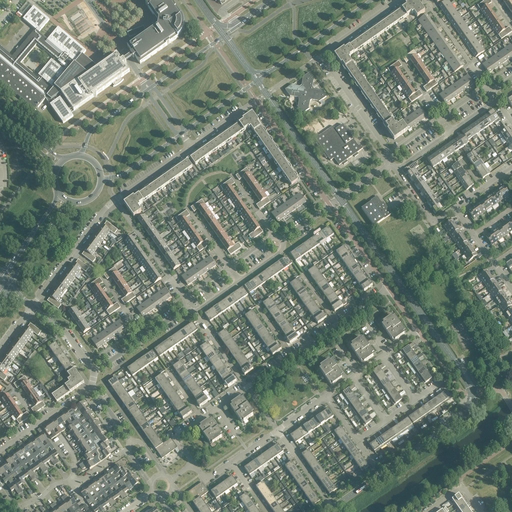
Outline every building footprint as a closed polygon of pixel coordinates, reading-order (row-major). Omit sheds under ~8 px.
[(135,35),(136,40),(127,46),(132,53),(131,54),(133,58),(135,57),(140,64),(178,37),(178,36),(179,36),(180,35),(181,34),(181,33),(182,32),(183,30),(183,29),(183,28),(183,26),(184,25),(183,23),(183,22),(183,21),(182,20),(182,18),(181,17),(182,17),(170,0),(147,0),(148,1),(149,0),(151,1),(146,5),(154,16),(152,28),(146,33),(144,29),(143,30),(142,28),(128,33),(129,37),(135,35)] [(416,0),(412,0),(334,55),(394,140),(408,130),(402,122),(401,122),(402,123),(398,125),(397,124),(395,124),(349,59),(351,58),(350,56),(398,22),(400,25),(404,22),(402,19),(411,13),(412,14),(414,13),(417,17),(425,12),(416,0)] [(451,4),(450,3),(448,0),(446,0),(439,6),(442,11),(451,4)] [(492,2),(489,0),(485,0),(477,6),(480,10),(487,5),(492,2)] [(454,4),(452,2),(450,3),(451,4),(442,11),(446,15),(454,9),(452,5),(454,4)] [(487,5),(480,10),(483,14),(490,9),(487,5)] [(0,80),(35,111),(46,99),(51,106),(63,123),(73,116),(69,110),(72,108),(74,111),(78,108),(94,97),(96,98),(97,97),(97,95),(98,94),(104,90),(113,84),(115,86),(114,87),(113,87),(114,87),(115,86),(117,85),(118,85),(120,83),(122,82),(123,80),(124,79),(123,81),(121,78),(122,77),(129,72),(130,71),(125,64),(126,63),(124,59),(122,60),(117,53),(97,67),(83,55),(86,51),(58,27),(48,40),(39,32),(49,20),(34,7),(23,19),(35,30),(12,57),(0,46),(0,80)] [(457,13),(454,9),(446,15),(449,20),(458,14),(457,13)] [(493,13),(490,9),(483,14),(486,18),(493,13)] [(460,13),(459,12),(457,13),(458,14),(449,20),(452,25),(461,18),(458,15),(460,13)] [(496,18),(493,13),(486,18),(489,22),(496,18)] [(430,19),(427,14),(418,20),(421,24),(421,25),(430,19)] [(464,23),(464,22),(461,18),(452,25),(456,29),(464,23)] [(499,22),(496,18),(489,22),(492,27),(499,22)] [(433,24),(430,19),(421,25),(421,24),(419,26),(420,28),(422,26),(425,30),(433,24)] [(467,23),(465,21),(464,22),(464,23),(456,29),(459,34),(468,28),(465,24),(467,23)] [(502,26),(499,22),(492,27),(495,31),(502,26)] [(437,29),(433,24),(425,30),(427,34),(428,35),(437,29)] [(505,30),(502,26),(495,31),(498,35),(505,30)] [(511,31),(509,27),(505,30),(498,35),(501,39),(511,31)] [(471,32),(470,32),(468,28),(459,34),(462,39),(471,32)] [(440,33),(437,29),(428,35),(427,34),(426,35),(427,37),(429,36),(431,39),(440,33)] [(473,32),(472,30),(470,32),(471,32),(462,39),(465,43),(474,37),(472,33),(473,32)] [(443,38),(440,33),(431,39),(434,43),(435,44),(443,38)] [(477,42),(477,41),(474,37),(465,43),(469,48),(477,42)] [(447,43),(443,38),(435,44),(434,43),(432,44),(433,46),(435,45),(438,49),(447,43)] [(480,41),(478,39),(477,41),(477,42),(469,48),(472,53),(481,46),(478,43),(480,41)] [(450,47),(447,43),(438,49),(441,53),(450,47)] [(484,51),(481,46),(472,53),(475,58),(484,51)] [(507,47),(506,46),(504,47),(505,49),(501,51),(507,60),(511,56),(506,48),(507,47)] [(453,52),(450,47),(441,53),(439,54),(440,56),(442,54),(444,58),(453,52)] [(414,50),(403,58),(406,63),(410,60),(417,55),(414,50)] [(507,60),(501,51),(498,54),(497,55),(503,63),(507,60)] [(456,57),(453,52),(444,58),(447,62),(448,63),(456,57)] [(498,54),(496,52),(495,54),(496,55),(492,58),(498,67),(503,63),(497,55),(498,54)] [(420,59),(417,55),(410,60),(413,64),(420,59)] [(460,61),(456,57),(448,63),(447,62),(445,63),(447,65),(448,64),(451,67),(460,61)] [(498,67),(492,58),(488,61),(487,61),(493,70),(498,67)] [(423,63),(420,59),(413,64),(416,68),(423,63)] [(488,61),(487,59),(485,60),(486,62),(482,65),(489,73),(493,70),(487,61),(488,61)] [(387,69),(391,73),(397,69),(402,66),(398,61),(387,69)] [(463,66),(460,61),(451,67),(454,72),(463,66)] [(426,67),(423,63),(416,68),(419,72),(426,67)] [(428,72),(426,67),(419,72),(422,76),(428,72)] [(397,69),(391,73),(393,77),(400,73),(397,69)] [(431,76),(428,72),(422,76),(425,81),(431,76)] [(309,73),(302,78),(303,78),(301,86),(300,87),(292,86),(292,85),(293,85),(292,85),(285,90),(290,97),(291,96),(298,98),(299,99),(298,107),(297,107),(297,106),(297,107),(302,114),(309,109),(309,108),(310,101),(312,100),(319,101),(319,102),(326,97),(321,90),(313,89),(313,88),(312,87),(313,80),(314,80),(314,81),(314,80),(309,73)] [(403,77),(400,73),(393,77),(396,82),(403,77)] [(468,75),(464,78),(463,79),(469,87),(474,84),(468,75)] [(434,80),(431,76),(425,81),(427,84),(427,85),(434,80)] [(464,78),(462,76),(461,77),(462,79),(458,82),(464,91),(469,87),(463,79),(464,78)] [(406,81),(403,77),(396,82),(399,86),(406,81)] [(437,84),(434,80),(427,85),(427,84),(423,87),(426,92),(437,84)] [(409,85),(406,81),(399,86),(402,90),(409,85)] [(464,91),(458,82),(454,85),(453,85),(460,94),(464,91)] [(454,85),(453,83),(451,84),(452,86),(449,88),(455,97),(460,94),(453,85),(454,85)] [(412,89),(409,85),(402,90),(405,94),(412,89)] [(455,97),(449,88),(445,91),(444,92),(450,100),(455,97)] [(415,93),(412,89),(405,94),(408,98),(415,94),(415,93)] [(445,91),(444,89),(442,91),(443,92),(439,95),(445,104),(450,100),(444,92),(445,91)] [(419,90),(415,93),(415,94),(408,98),(411,103),(422,95),(419,90)] [(416,111),(416,112),(422,121),(427,117),(420,108),(416,111)] [(415,112),(411,115),(417,124),(422,121),(416,112),(416,111),(415,109),(413,111),(415,112)] [(499,119),(493,111),(488,114),(494,122),(499,119)] [(251,115),(250,114),(243,120),(190,157),(195,165),(227,143),(248,128),(249,129),(251,128),(291,185),(299,180),(259,122),(253,114),(253,115),(252,116),(252,117),(251,117),(251,116),(251,115)] [(494,122),(488,114),(484,117),(490,125),(494,122)] [(407,118),(406,118),(412,127),(417,124),(411,115),(407,118)] [(405,119),(402,122),(408,130),(412,127),(406,118),(407,118),(406,116),(404,117),(405,119)] [(490,125),(484,117),(479,120),(485,128),(490,125)] [(485,128),(479,120),(475,124),(481,132),(485,128)] [(481,132),(475,124),(471,127),(476,135),(481,132)] [(333,126),(326,131),(327,133),(324,136),(322,134),(319,136),(318,134),(314,137),(317,143),(316,144),(318,148),(320,146),(321,148),(325,153),(323,155),(326,158),(328,157),(329,159),(330,161),(334,158),(339,165),(343,163),(344,165),(348,162),(346,160),(353,155),(355,157),(358,154),(357,153),(363,149),(360,145),(358,146),(356,143),(354,144),(351,141),(353,139),(343,125),(336,130),(333,126)] [(476,135),(471,127),(466,130),(472,138),(476,135)] [(510,133),(507,128),(500,133),(503,138),(510,133)] [(472,138),(466,130),(462,133),(463,135),(467,141),(468,141),(472,138)] [(511,138),(511,135),(510,133),(503,138),(501,139),(504,144),(506,142),(511,138)] [(463,135),(458,138),(464,146),(469,142),(468,141),(467,141),(463,135)] [(464,146),(458,138),(454,141),(460,149),(464,146)] [(460,149),(454,141),(450,144),(455,152),(460,149)] [(455,152),(450,144),(445,147),(451,155),(455,152)] [(453,158),(451,155),(445,147),(441,150),(446,158),(448,161),(453,158)] [(446,158),(441,150),(436,153),(442,161),(446,158)] [(477,156),(474,151),(467,156),(470,161),(477,156)] [(442,161),(436,153),(432,156),(438,164),(442,161)] [(438,164),(432,156),(427,160),(433,168),(438,164)] [(481,160),(477,156),(470,161),(473,165),(481,160)] [(192,167),(187,159),(126,202),(127,202),(127,203),(128,203),(128,204),(127,204),(126,204),(125,205),(134,217),(141,211),(138,207),(140,206),(139,205),(192,167)] [(484,165),(481,160),(473,165),(476,170),(484,165)] [(418,166),(415,162),(407,168),(403,172),(405,175),(408,174),(415,169),(418,166)] [(461,167),(458,163),(450,168),(454,173),(461,167)] [(487,169),(484,165),(476,170),(479,174),(487,169)] [(464,172),(461,167),(454,173),(457,177),(464,172)] [(239,180),(243,177),(250,172),(247,168),(235,176),(239,180)] [(418,173),(415,169),(408,174),(409,175),(408,176),(410,179),(418,173)] [(490,174),(487,169),(479,174),(483,179),(490,174)] [(253,177),(250,172),(243,177),(246,181),(253,177)] [(467,176),(464,172),(457,177),(460,181),(467,176)] [(421,177),(418,173),(410,179),(412,182),(413,181),(414,183),(421,177)] [(470,181),(467,176),(460,181),(463,186),(470,181)] [(256,181),(253,177),(246,181),(249,185),(256,181)] [(424,182),(421,177),(414,183),(415,184),(414,185),(416,187),(424,182)] [(220,186),(223,191),(230,186),(231,186),(235,183),(231,179),(220,186)] [(258,185),(256,181),(249,185),(252,190),(258,185)] [(474,185),(470,181),(463,186),(466,190),(474,185)] [(428,186),(424,182),(416,187),(418,190),(419,190),(420,191),(428,186)] [(261,189),(258,185),(252,190),(255,194),(261,189)] [(230,186),(223,191),(226,195),(233,190),(231,186),(230,186)] [(431,191),(428,186),(420,191),(421,193),(420,193),(422,196),(431,191)] [(501,189),(498,191),(504,199),(510,195),(503,186),(501,188),(501,189)] [(264,193),(261,189),(255,194),(257,198),(264,193)] [(236,194),(233,190),(226,195),(229,199),(236,194)] [(434,195),(431,191),(422,196),(425,199),(426,200),(434,195)] [(504,199),(498,191),(495,193),(494,192),(491,194),(498,203),(504,199)] [(267,197),(264,193),(257,198),(260,202),(267,197)] [(300,193),(296,196),(295,197),(301,205),(306,202),(300,193)] [(239,198),(236,194),(229,199),(232,203),(239,198)] [(296,196),(294,194),(293,196),(294,197),(290,200),(296,209),(301,205),(295,197),(296,196)] [(498,203),(491,194),(489,196),(489,197),(486,199),(492,207),(498,203)] [(437,199),(434,195),(426,200),(427,202),(429,205),(437,199)] [(270,202),(267,197),(260,202),(256,205),(259,210),(265,206),(270,202)] [(242,203),(239,198),(232,203),(235,207),(242,203)] [(377,203),(374,198),(371,200),(371,202),(361,209),(374,226),(391,214),(383,202),(381,203),(380,201),(377,203)] [(440,204),(437,199),(429,205),(431,208),(432,207),(433,209),(440,204)] [(492,207),(486,199),(483,202),(482,201),(480,202),(486,211),(492,207)] [(194,212),(198,209),(205,204),(202,200),(191,207),(194,212)] [(296,209),(290,200),(286,203),(285,203),(292,212),(296,209)] [(286,203),(285,201),(283,202),(285,204),(281,206),(287,215),(292,212),(285,203),(286,203)] [(442,202),(440,204),(433,209),(434,210),(433,211),(435,214),(445,207),(442,202)] [(486,211),(480,202),(477,204),(478,205),(474,208),(480,215),(486,211)] [(245,207),(242,203),(235,207),(238,212),(245,207)] [(208,208),(205,204),(198,209),(201,213),(208,208)] [(287,215),(281,206),(277,209),(276,210),(282,219),(287,215)] [(248,211),(245,207),(238,212),(241,216),(248,211)] [(277,209),(276,207),(274,209),(275,210),(271,213),(277,222),(282,219),(276,210),(277,209)] [(211,212),(208,208),(201,213),(204,217),(211,212)] [(480,215),(474,208),(471,210),(471,209),(468,211),(474,220),(480,215)] [(175,218),(179,222),(185,218),(186,218),(190,215),(186,210),(175,218)] [(251,215),(248,211),(241,216),(244,220),(251,215)] [(213,217),(211,212),(204,217),(207,221),(213,217)] [(138,219),(141,224),(148,219),(145,215),(138,219)] [(254,219),(251,215),(244,220),(247,224),(254,219)] [(216,221),(213,217),(207,221),(210,226),(216,221)] [(185,218),(179,222),(181,227),(188,222),(186,218),(185,218)] [(151,223),(148,219),(141,224),(144,228),(151,223)] [(257,224),(254,219),(247,224),(250,228),(257,224)] [(454,222),(452,220),(443,226),(448,232),(456,226),(453,223),(454,222)] [(219,225),(216,221),(210,226),(213,230),(219,225)] [(107,222),(103,226),(110,231),(114,234),(117,230),(107,222)] [(191,226),(188,222),(181,227),(184,231),(191,226)] [(154,227),(151,223),(144,228),(147,232),(154,227)] [(260,228),(257,224),(250,228),(253,232),(253,233),(260,228)] [(222,229),(219,225),(213,230),(216,234),(222,229)] [(510,232),(504,225),(501,227),(500,226),(498,228),(504,237),(510,232)] [(110,231),(103,226),(100,230),(107,235),(110,231)] [(194,230),(191,226),(184,231),(187,235),(194,230)] [(458,229),(456,226),(448,232),(452,238),(461,231),(459,229),(458,229)] [(157,231),(154,227),(147,232),(150,236),(157,231)] [(328,227),(326,229),(324,230),(329,238),(334,235),(328,227)] [(263,232),(260,228),(253,233),(253,232),(249,235),(252,240),(263,232)] [(504,237),(498,228),(495,230),(496,231),(492,233),(498,241),(504,237)] [(225,233),(222,229),(216,234),(218,238),(225,233)] [(107,235),(100,230),(97,234),(104,239),(107,235)] [(197,234),(194,230),(187,235),(190,239),(197,234)] [(329,238),(324,230),(320,233),(325,241),(329,238)] [(160,236),(157,231),(150,236),(153,240),(160,236)] [(463,234),(461,231),(452,238),(456,244),(464,238),(462,235),(463,234)] [(228,238),(225,233),(218,238),(221,242),(228,238)] [(325,241),(320,233),(316,236),(321,243),(325,241)] [(498,241),(492,233),(489,235),(488,234),(486,236),(492,245),(498,241)] [(104,239),(97,234),(94,238),(101,243),(104,239)] [(200,238),(197,234),(190,239),(193,243),(200,238)] [(125,241),(128,246),(135,241),(131,236),(125,241)] [(163,240),(160,236),(153,240),(156,245),(163,240)] [(321,243),(316,236),(312,239),(317,246),(321,243)] [(101,243),(94,238),(91,242),(98,247),(101,243)] [(203,242),(200,238),(193,243),(196,247),(203,243),(203,242)] [(231,242),(228,238),(221,242),(224,247),(231,242)] [(466,241),(464,238),(456,244),(460,249),(469,243),(467,241),(466,241)] [(207,239),(203,242),(203,243),(196,247),(199,252),(210,244),(207,239)] [(317,246),(312,239),(307,242),(313,249),(317,246)] [(166,244),(163,240),(156,245),(159,249),(166,244)] [(137,245),(135,241),(128,246),(131,250),(137,245)] [(98,247),(91,242),(88,246),(95,251),(98,247)] [(234,246),(231,242),(224,247),(227,251),(234,246)] [(313,249),(307,242),(303,245),(308,252),(313,249)] [(238,243),(234,246),(227,251),(230,255),(241,247),(238,243)] [(471,246),(469,243),(460,249),(464,255),(472,250),(470,247),(471,246)] [(168,248),(166,244),(159,249),(162,253),(168,248)] [(140,249),(137,245),(131,250),(134,254),(140,249)] [(308,252),(303,245),(299,248),(304,255),(308,252)] [(95,251),(88,246),(85,250),(92,255),(95,251)] [(336,252),(339,256),(347,251),(344,246),(336,252)] [(171,252),(168,248),(162,253),(165,257),(171,252)] [(304,255),(299,248),(295,251),(300,258),(304,255)] [(143,253),(140,249),(134,254),(136,258),(143,253)] [(92,255),(85,250),(82,255),(93,263),(96,258),(92,255)] [(474,253),(472,250),(464,255),(469,261),(477,255),(475,252),(474,253)] [(300,258),(295,251),(290,254),(296,261),(300,258)] [(350,255),(347,251),(339,256),(342,261),(350,255)] [(174,257),(171,252),(165,257),(167,261),(174,257)] [(146,257),(143,253),(136,258),(139,262),(146,257)] [(353,260),(350,255),(342,261),(345,265),(353,260)] [(149,262),(146,257),(139,262),(142,267),(149,262)] [(177,261),(174,257),(167,261),(170,266),(177,261)] [(210,257),(206,259),(205,260),(211,269),(216,265),(210,257)] [(292,264),(287,257),(282,260),(288,267),(292,264)] [(206,259),(205,258),(203,259),(204,261),(200,263),(206,272),(211,269),(205,260),(206,259)] [(78,260),(75,264),(82,269),(81,269),(86,272),(89,268),(78,260)] [(288,267),(282,260),(278,263),(283,270),(288,267)] [(356,264),(353,260),(345,265),(349,270),(356,264)] [(180,265),(177,261),(170,266),(173,270),(180,265)] [(152,266),(149,262),(142,267),(145,271),(152,266)] [(206,272),(200,263),(196,266),(196,267),(202,275),(206,272)] [(283,270),(278,263),(274,265),(279,273),(283,270)] [(82,269),(75,264),(72,268),(79,273),(81,269),(82,269)] [(196,266),(195,264),(193,265),(195,267),(191,270),(197,279),(202,275),(196,267),(196,266)] [(360,269),(356,264),(349,270),(352,274),(360,269)] [(279,273),(274,265),(270,268),(275,276),(279,273)] [(155,270),(152,266),(145,271),(148,275),(155,270)] [(308,272),(311,276),(319,271),(315,266),(308,272)] [(107,280),(111,277),(111,276),(118,272),(115,267),(104,275),(107,280)] [(79,273),(72,268),(69,272),(76,277),(79,273)] [(275,276),(270,268),(265,271),(271,279),(275,276)] [(363,273),(360,269),(352,274),(355,279),(363,273)] [(478,275),(483,281),(491,276),(488,273),(489,272),(487,269),(478,275)] [(158,274),(155,270),(148,275),(151,279),(158,274)] [(197,279),(191,270),(187,272),(186,273),(192,282),(197,279)] [(187,272),(186,271),(184,272),(185,274),(181,277),(187,285),(192,282),(186,273),(187,272)] [(271,279),(265,271),(261,274),(267,282),(271,279)] [(322,275),(319,271),(311,276),(314,281),(322,275)] [(76,277),(69,272),(66,276),(72,281),(76,277)] [(121,276),(118,272),(111,276),(111,277),(114,281),(121,276)] [(366,278),(363,273),(355,279),(358,283),(366,278)] [(161,279),(158,274),(151,279),(154,283),(161,279)] [(267,282),(261,274),(257,277),(262,285),(267,282)] [(325,280),(322,275),(314,281),(317,285),(325,280)] [(72,281),(66,276),(63,280),(69,285),(72,281)] [(124,280),(121,276),(114,281),(117,285),(124,280)] [(493,279),(491,276),(483,281),(487,287),(496,281),(494,278),(493,279)] [(262,285),(257,277),(253,280),(258,288),(262,285)] [(88,286),(92,290),(98,285),(99,285),(103,282),(99,278),(88,286)] [(369,282),(366,278),(358,283),(361,287),(369,282)] [(290,284),(293,289),(301,284),(298,279),(290,284)] [(69,285),(63,280),(60,284),(66,289),(69,285)] [(127,284),(124,280),(117,285),(120,289),(127,284)] [(258,288),(253,280),(249,283),(254,291),(258,288)] [(328,284),(325,280),(317,285),(320,290),(328,284)] [(370,281),(369,282),(361,287),(364,291),(373,285),(370,281)] [(498,284),(496,281),(487,287),(491,293),(499,288),(497,285),(498,284)] [(254,291),(249,283),(244,286),(250,294),(254,291)] [(66,289),(60,284),(57,288),(63,294),(66,289)] [(129,288),(127,284),(120,289),(123,293),(129,288)] [(304,288),(301,284),(293,289),(296,293),(304,288)] [(331,289),(328,284),(320,290),(323,294),(331,289)] [(98,285),(92,290),(94,294),(101,289),(99,285),(98,285)] [(243,287),(240,289),(238,291),(244,298),(248,295),(243,287)] [(63,294),(57,288),(53,293),(60,298),(63,294)] [(132,292),(129,288),(123,293),(125,297),(126,297),(132,292)] [(165,288),(161,291),(160,292),(166,300),(171,297),(165,288)] [(307,292),(304,288),(296,293),(299,298),(307,292)] [(501,291),(499,288),(491,293),(495,299),(504,293),(502,290),(501,291)] [(104,293),(101,289),(94,294),(97,298),(104,293)] [(161,291),(160,289),(158,291),(159,292),(155,295),(161,304),(166,300),(160,292),(161,291)] [(334,293),(331,289),(323,294),(327,299),(334,293)] [(244,298),(238,291),(234,293),(239,301),(244,298)] [(136,297),(132,292),(126,297),(125,297),(121,300),(124,305),(136,297)] [(310,297),(307,292),(299,298),(302,302),(310,297)] [(60,298),(53,293),(50,297),(57,302),(57,301),(60,298)] [(107,298),(104,293),(97,298),(100,302),(107,298)] [(239,301),(234,293),(230,296),(235,304),(239,301)] [(337,298),(334,293),(327,299),(330,303),(337,298)] [(506,296),(504,293),(495,299),(499,305),(507,300),(505,296),(506,296)] [(161,304),(155,295),(151,298),(157,307),(161,304)] [(151,298),(150,296),(148,297),(150,299),(146,302),(152,310),(157,307),(151,298)] [(235,304),(230,296),(226,299),(231,307),(235,304)] [(57,302),(50,297),(47,301),(58,309),(61,304),(57,301),(57,302)] [(313,301),(310,297),(302,302),(306,307),(313,301)] [(110,302),(107,298),(100,302),(103,307),(110,302)] [(263,303),(263,304),(266,308),(274,303),(270,298),(263,303)] [(340,302),(337,298),(330,303),(333,307),(340,302)] [(231,307),(226,299),(222,302),(227,310),(231,307)] [(509,303),(507,300),(499,305),(504,311),(511,305),(511,304),(510,302),(509,303)] [(316,306),(313,301),(306,307),(309,311),(316,306)] [(113,306),(110,302),(103,307),(106,311),(113,306)] [(142,304),(141,302),(139,304),(140,305),(136,308),(143,317),(147,314),(141,305),(142,304)] [(152,310),(146,302),(142,304),(141,305),(147,314),(152,310)] [(227,310),(222,302),(217,305),(223,313),(227,310)] [(343,306),(340,302),(333,307),(332,308),(335,312),(343,306)] [(117,303),(113,306),(106,311),(109,315),(120,307),(117,303)] [(277,307),(274,303),(266,308),(269,312),(277,307)] [(223,313),(217,305),(213,308),(218,316),(223,313)] [(320,310),(316,306),(309,311),(312,316),(320,310)] [(69,312),(72,316),(79,312),(75,307),(69,312)] [(280,311),(277,307),(269,312),(272,317),(280,311)] [(218,316),(213,308),(209,311),(214,319),(218,316)] [(323,314),(320,310),(312,316),(315,320),(323,315),(323,314)] [(214,319),(209,311),(205,314),(210,322),(214,319)] [(245,316),(248,321),(256,315),(253,311),(245,316)] [(283,316),(280,311),(272,317),(275,321),(283,316)] [(81,316),(79,312),(72,316),(75,321),(81,316)] [(323,314),(323,315),(315,320),(318,324),(326,318),(323,314)] [(259,320),(256,315),(248,321),(251,325),(259,320)] [(84,320),(81,316),(75,321),(78,325),(84,320)] [(286,320),(283,316),(275,321),(278,326),(286,320)] [(382,326),(384,329),(393,341),(394,341),(405,333),(406,332),(400,325),(395,317),(393,318),(392,316),(382,323),(384,324),(382,326)] [(87,324),(84,320),(78,325),(80,329),(87,324)] [(120,320),(116,323),(115,323),(121,332),(126,329),(120,320)] [(262,324),(259,320),(251,325),(254,329),(262,324)] [(289,325),(286,320),(278,326),(282,330),(289,325)] [(116,323),(115,321),(113,322),(114,324),(110,327),(116,335),(121,332),(115,323),(116,323)] [(30,323),(27,328),(34,333),(38,336),(41,331),(30,323)] [(198,330),(192,323),(188,326),(193,333),(198,330)] [(90,329),(87,324),(80,329),(84,333),(90,329)] [(265,329),(262,324),(254,329),(258,334),(265,329)] [(292,329),(289,325),(282,330),(285,335),(292,329)] [(193,333),(188,326),(184,329),(189,336),(193,333)] [(116,335),(110,327),(107,329),(106,330),(112,339),(116,335)] [(34,333),(27,328),(24,332),(31,337),(34,333)] [(107,329),(105,328),(103,329),(105,331),(101,333),(107,342),(112,339),(106,330),(107,329)] [(189,336),(184,329),(180,332),(185,339),(189,336)] [(268,333),(265,329),(258,334),(261,338),(268,333)] [(295,334),(292,329),(285,335),(288,339),(295,334)] [(218,335),(221,340),(229,334),(225,330),(218,335)] [(31,337),(24,332),(21,336),(28,341),(31,337)] [(185,339),(180,332),(175,335),(181,342),(185,339)] [(107,342),(101,333),(97,336),(96,337),(102,345),(107,342)] [(271,337),(268,333),(261,338),(264,343),(271,337)] [(97,336),(96,334),(94,335),(95,337),(91,340),(98,349),(102,345),(96,337),(97,336)] [(232,339),(229,334),(221,340),(224,344),(232,339)] [(298,338),(295,334),(288,339),(287,340),(290,344),(298,338)] [(181,342),(175,335),(171,338),(176,345),(181,342)] [(28,341),(21,336),(18,340),(25,345),(28,341)] [(275,342),(271,337),(264,343),(267,347),(275,342)] [(176,345),(171,338),(167,341),(172,348),(176,345)] [(374,355),(374,354),(363,339),(362,340),(361,338),(351,345),(352,346),(351,348),(362,363),(363,363),(374,355)] [(235,343),(232,339),(224,344),(227,349),(235,343)] [(25,345),(18,340),(15,344),(22,349),(25,345)] [(172,348),(167,341),(163,344),(168,351),(172,348)] [(49,347),(52,352),(59,347),(56,342),(49,347)] [(200,348),(203,352),(211,347),(208,342),(200,348)] [(278,346),(275,342),(267,347),(270,352),(278,346)] [(238,348),(235,343),(227,349),(230,353),(238,348)] [(405,357),(413,352),(411,349),(415,346),(413,343),(401,351),(401,352),(404,354),(405,357)] [(22,349),(15,344),(12,348),(18,353),(22,349)] [(168,351),(163,344),(159,347),(164,354),(168,351)] [(278,345),(278,346),(270,352),(273,356),(281,349),(278,345)] [(62,351),(59,347),(52,352),(55,356),(62,351)] [(164,354),(159,347),(154,350),(160,357),(164,354)] [(214,351),(211,347),(203,352),(206,357),(214,351)] [(18,353),(12,348),(9,352),(15,357),(18,353)] [(241,352),(238,348),(230,353),(233,357),(241,352)] [(65,356),(62,351),(55,356),(58,361),(65,356)] [(158,358),(153,351),(148,354),(154,361),(158,358)] [(217,356),(214,351),(206,357),(209,361),(217,356)] [(15,357),(9,352),(6,356),(12,361),(15,357)] [(244,356),(241,352),(233,357),(237,362),(244,356)] [(416,357),(413,352),(405,357),(407,359),(409,362),(408,362),(409,362),(416,357)] [(154,361),(148,354),(144,357),(149,364),(154,361)] [(12,361),(6,356),(2,360),(9,366),(12,361)] [(68,360),(65,356),(58,361),(61,365),(68,360)] [(220,360),(217,356),(209,361),(213,366),(220,360)] [(247,361),(244,356),(237,362),(240,366),(247,361)] [(149,364),(144,357),(140,360),(145,367),(149,364)] [(420,362),(416,357),(409,362),(409,363),(411,365),(412,367),(412,368),(420,362)] [(9,366),(2,360),(0,363),(0,364),(6,370),(9,366)] [(71,365),(68,360),(61,365),(65,370),(71,365)] [(145,367),(140,360),(136,363),(141,370),(145,367)] [(223,365),(220,360),(213,366),(216,370),(223,365)] [(319,370),(326,379),(331,385),(332,385),(343,377),(343,376),(335,365),(332,361),(330,362),(329,360),(320,367),(321,368),(319,370)] [(173,367),(176,371),(184,366),(180,361),(173,367)] [(250,365),(247,361),(240,366),(243,371),(250,365)] [(424,368),(420,362),(412,368),(413,368),(415,370),(416,373),(424,368)] [(141,370),(136,363),(132,366),(137,373),(141,370)] [(375,378),(383,373),(381,370),(385,367),(383,364),(371,372),(371,373),(372,373),(374,375),(375,378)] [(75,369),(71,365),(65,370),(68,374),(75,369)] [(226,369),(223,365),(216,370),(219,374),(226,369)] [(253,369),(250,365),(243,371),(242,371),(245,375),(253,369)] [(137,373),(132,366),(127,369),(132,376),(137,373)] [(187,370),(184,366),(176,371),(179,376),(187,370)] [(428,373),(424,368),(416,373),(417,373),(419,375),(420,378),(420,379),(428,373)] [(78,373),(75,369),(68,374),(71,378),(78,373)] [(230,373),(226,369),(219,374),(222,379),(230,373)] [(190,375),(187,370),(179,376),(182,380),(190,375)] [(83,381),(78,373),(71,378),(68,380),(70,383),(70,382),(75,389),(82,384),(81,383),(80,383),(80,382),(80,381),(81,382),(82,382),(83,381)] [(233,378),(230,373),(222,379),(225,383),(233,378)] [(387,378),(383,373),(375,378),(378,380),(379,383),(387,378)] [(432,379),(428,373),(420,379),(423,381),(424,384),(432,379)] [(155,379),(158,384),(166,379),(163,374),(155,379)] [(193,379),(190,375),(182,380),(185,385),(193,379)] [(25,376),(14,384),(17,389),(21,386),(28,381),(25,376)] [(116,377),(109,382),(108,382),(111,387),(119,381),(116,377)] [(234,377),(233,378),(225,383),(228,387),(236,381),(234,377)] [(390,383),(387,378),(379,383),(379,384),(381,386),(383,388),(382,389),(383,389),(390,383)] [(169,383),(166,379),(158,384),(161,388),(169,383)] [(196,384),(193,379),(185,385),(189,389),(196,384)] [(31,385),(28,381),(21,386),(24,390),(31,385)] [(122,385),(119,381),(111,387),(114,391),(122,385)] [(70,382),(70,383),(65,386),(70,392),(75,389),(70,382)] [(172,387),(169,383),(161,388),(164,393),(172,387)] [(394,389),(390,383),(383,389),(385,391),(386,394),(394,389)] [(199,388),(196,384),(189,389),(192,394),(199,388)] [(34,389),(31,385),(24,390),(27,394),(34,389)] [(125,390),(122,385),(114,391),(117,395),(125,390)] [(345,399),(353,394),(351,391),(355,388),(353,385),(341,394),(342,394),(344,396),(345,399)] [(70,392),(65,386),(61,389),(66,395),(70,392)] [(441,388),(444,392),(444,393),(442,395),(441,394),(447,402),(449,400),(452,398),(452,399),(452,398),(444,386),(441,388)] [(175,392),(172,387),(164,393),(168,397),(175,392)] [(202,393),(199,388),(192,394),(195,398),(202,393)] [(36,393),(34,389),(27,394),(30,398),(36,393)] [(66,395),(61,389),(57,392),(61,399),(66,395)] [(398,394),(394,389),(386,394),(387,394),(389,396),(390,399),(390,400),(398,394)] [(128,394),(125,390),(117,395),(120,399),(128,394)] [(61,399),(57,392),(52,395),(57,402),(61,399)] [(178,396),(175,392),(168,397),(171,402),(178,396)] [(39,397),(36,393),(30,398),(33,402),(39,397)] [(206,397),(202,393),(195,398),(198,402),(206,397)] [(1,399),(4,403),(11,398),(8,394),(1,399)] [(130,398),(128,394),(120,399),(123,403),(130,398)] [(357,399),(353,394),(345,399),(348,401),(349,404),(349,405),(357,399)] [(402,400),(398,394),(390,400),(391,400),(393,402),(394,405),(402,400)] [(447,402),(441,394),(436,398),(441,406),(442,406),(441,406),(443,403),(446,402),(447,402)] [(182,401),(178,396),(171,402),(174,406),(182,401)] [(42,402),(39,397),(33,402),(35,406),(42,402)] [(208,401),(206,397),(198,402),(197,403),(200,407),(208,401)] [(230,405),(230,406),(241,421),(243,420),(244,422),(253,415),(252,414),(254,413),(242,397),(241,397),(230,405)] [(14,403),(11,398),(4,403),(7,407),(14,403)] [(133,402),(130,398),(123,403),(126,407),(133,402)] [(441,406),(436,398),(430,402),(436,410),(438,407),(441,406)] [(361,404),(357,399),(349,405),(352,407),(353,410),(361,404)] [(84,401),(71,410),(75,415),(76,414),(74,411),(78,409),(80,412),(85,408),(82,404),(83,403),(84,404),(85,403),(84,401)] [(185,405),(182,401),(174,406),(177,411),(185,405)] [(45,406),(42,402),(35,406),(31,409),(34,414),(45,406)] [(136,406),(133,402),(126,407),(129,412),(136,406)] [(436,410),(430,402),(425,406),(431,414),(431,413),(433,411),(436,410)] [(17,407),(14,403),(7,407),(10,412),(17,407)] [(364,410),(361,404),(353,410),(355,412),(357,415),(356,415),(357,415),(364,410)] [(188,409),(185,405),(177,411),(180,415),(188,410),(188,409)] [(139,411),(136,406),(129,412),(132,416),(139,411)] [(431,414),(425,406),(420,410),(425,418),(425,417),(427,415),(430,414),(431,414)] [(20,411),(17,407),(10,412),(13,416),(20,411)] [(88,412),(85,408),(80,412),(76,414),(75,415),(79,421),(80,419),(78,417),(81,414),(83,417),(91,411),(90,409),(88,410),(89,411),(88,412)] [(67,411),(66,409),(64,411),(69,419),(72,417),(74,420),(72,422),(73,424),(79,421),(75,415),(71,410),(67,413),(66,412),(67,411)] [(189,409),(188,409),(188,410),(180,415),(183,419),(191,413),(189,409)] [(328,409),(326,411),(324,412),(329,419),(334,416),(328,409)] [(368,415),(364,410),(357,415),(357,416),(357,415),(359,417),(360,420),(360,421),(368,415)] [(425,418),(420,410),(414,413),(420,421),(422,419),(425,417),(425,418)] [(23,415),(20,411),(13,416),(16,420),(23,415)] [(73,424),(72,422),(69,419),(64,411),(61,413),(63,414),(64,413),(64,414),(60,417),(64,423),(67,421),(69,424),(66,426),(68,428),(73,424)] [(93,414),(91,411),(83,417),(80,419),(79,421),(82,426),(84,425),(82,422),(85,420),(87,422),(93,419),(90,414),(91,414),(91,415),(93,414)] [(142,415),(139,411),(132,416),(135,420),(142,415)] [(30,417),(27,412),(23,415),(16,420),(19,424),(30,417)] [(329,419),(324,412),(320,415),(325,422),(329,419)] [(420,421),(414,413),(409,417),(414,425),(415,425),(414,425),(417,422),(419,421),(420,421)] [(145,419),(142,415),(135,420),(138,424),(145,419)] [(325,422),(320,415),(316,418),(321,425),(325,422)] [(372,421),(368,415),(360,421),(361,421),(363,423),(364,426),(372,421)] [(56,419),(55,417),(53,419),(58,426),(61,425),(63,428),(61,430),(62,432),(67,428),(68,428),(66,426),(64,423),(60,417),(56,420),(55,419),(56,419)] [(321,425),(316,418),(311,421),(317,428),(321,425)] [(408,418),(407,418),(402,422),(408,430),(408,429),(410,427),(413,426),(408,418)] [(62,432),(61,430),(58,426),(53,419),(51,420),(52,422),(53,421),(53,422),(49,425),(53,430),(56,428),(58,432),(55,434),(57,435),(62,432)] [(96,423),(93,419),(87,422),(84,425),(82,426),(86,431),(88,430),(86,427),(89,425),(91,428),(99,422),(97,420),(96,421),(97,422),(96,423)] [(148,423),(145,419),(138,424),(141,428),(148,423)] [(210,419),(199,427),(199,428),(210,443),(211,442),(212,444),(222,437),(221,436),(222,434),(211,419),(210,419)] [(82,426),(79,421),(73,424),(68,428),(71,432),(70,433),(69,432),(68,433),(69,435),(82,426)] [(317,428),(311,421),(307,424),(312,431),(317,428)] [(101,425),(99,422),(91,428),(88,430),(86,431),(90,437),(92,436),(90,433),(93,431),(95,433),(100,429),(97,425),(98,425),(99,426),(101,425)] [(408,430),(402,422),(397,426),(402,434),(403,433),(402,433),(404,431),(407,430),(408,430)] [(151,427),(148,423),(141,428),(144,433),(151,427)] [(312,431),(307,424),(303,427),(308,434),(312,431)] [(45,426),(44,425),(42,426),(47,434),(50,432),(53,436),(50,438),(51,439),(57,435),(55,434),(53,430),(49,425),(45,428),(44,427),(45,426)] [(86,431),(82,426),(69,435),(71,437),(73,436),(72,435),(73,435),(76,439),(81,435),(79,432),(82,430),(84,433),(86,431)] [(402,434),(397,426),(391,430),(397,437),(399,435),(402,434)] [(154,431),(151,427),(144,433),(147,437),(154,431)] [(308,434),(303,427),(299,430),(304,437),(308,434)] [(334,432),(337,436),(344,431),(341,427),(334,432)] [(42,435),(38,438),(42,443),(45,441),(47,445),(44,447),(45,448),(51,444),(40,428),(37,430),(41,435),(42,434),(42,435)] [(103,434),(100,429),(95,433),(92,436),(90,437),(94,442),(95,441),(93,438),(97,436),(99,439),(107,433),(105,431),(103,432),(104,433),(103,434)] [(304,437),(299,430),(295,433),(300,440),(304,437)] [(397,437),(391,430),(386,433),(392,441),(394,439),(397,437),(397,438),(397,437)] [(90,437),(86,431),(84,433),(81,435),(76,439),(79,443),(78,444),(77,442),(75,444),(77,446),(85,440),(83,438),(86,435),(88,438),(90,437)] [(157,436),(154,431),(147,437),(149,441),(157,436)] [(346,435),(344,431),(337,436),(340,440),(346,435)] [(108,435),(107,433),(99,439),(95,441),(94,442),(97,448),(99,446),(97,444),(101,441),(102,444),(108,440),(105,436),(106,435),(107,436),(108,435)] [(300,440),(295,433),(290,436),(295,443),(300,440)] [(392,441),(386,433),(381,437),(386,445),(388,442),(391,441),(392,441)] [(349,439),(346,435),(340,440),(342,444),(349,439)] [(160,440),(157,436),(149,441),(152,445),(160,440)] [(33,437),(31,439),(36,447),(39,445),(42,448),(39,450),(40,452),(45,448),(44,447),(42,443),(38,438),(34,441),(33,440),(34,439),(33,437)] [(94,442),(90,437),(88,438),(85,440),(77,446),(79,448),(80,447),(79,446),(80,445),(83,450),(89,446),(87,443),(90,441),(92,444),(94,442)] [(386,445),(381,437),(375,441),(381,449),(381,448),(383,446),(386,445)] [(369,438),(366,440),(375,453),(376,452),(375,452),(378,450),(380,449),(381,449),(375,441),(372,443),(369,438)] [(40,452),(39,450),(36,447),(31,439),(29,441),(30,442),(31,442),(32,442),(27,445),(31,451),(34,449),(36,452),(33,454),(35,456),(40,452)] [(352,443),(349,439),(342,444),(345,448),(352,443)] [(110,442),(108,440),(102,444),(99,446),(97,448),(96,449),(95,449),(99,455),(100,454),(99,451),(102,449),(104,451),(109,447),(106,443),(107,443),(108,444),(110,442)] [(155,449),(163,444),(160,440),(152,445),(155,449)] [(97,448),(94,442),(92,444),(89,446),(83,450),(86,454),(85,454),(85,453),(83,454),(85,457),(92,451),(90,449),(94,446),(96,449),(97,448)] [(155,449),(158,453),(162,459),(172,451),(171,449),(169,447),(166,442),(163,444),(155,449)] [(19,444),(20,447),(26,455),(29,453),(31,456),(28,458),(29,460),(35,456),(33,454),(31,451),(27,445),(23,448),(22,448),(24,447),(22,445),(21,443),(19,444)] [(355,447),(352,443),(345,448),(348,452),(355,447)] [(58,455),(51,444),(45,448),(47,450),(50,448),(52,451),(49,453),(57,464),(59,463),(56,458),(55,459),(54,458),(58,455)] [(283,452),(278,444),(274,447),(279,455),(283,452)] [(29,460),(28,458),(26,455),(20,447),(18,448),(19,450),(20,449),(21,450),(16,453),(20,458),(23,456),(25,460),(23,462),(24,463),(29,460)] [(111,450),(109,447),(104,451),(100,454),(99,455),(97,456),(96,456),(100,462),(102,461),(100,458),(103,456),(105,459),(111,455),(108,450),(109,450),(109,451),(111,450)] [(279,455),(274,447),(269,450),(275,458),(279,455)] [(358,451),(355,447),(348,452),(351,456),(358,451)] [(57,464),(49,453),(47,450),(45,448),(40,452),(41,454),(44,452),(47,455),(44,457),(47,463),(52,459),(52,460),(51,461),(54,466),(57,464)] [(99,455),(95,449),(92,451),(85,457),(88,461),(87,462),(86,460),(79,465),(80,468),(94,458),(92,456),(95,453),(97,456),(99,455)] [(275,458),(269,450),(265,453),(271,461),(275,458)] [(302,454),(304,459),(311,454),(308,450),(302,454)] [(360,455),(358,451),(351,456),(354,459),(360,455)] [(47,463),(44,457),(41,454),(40,452),(35,456),(36,458),(39,456),(41,459),(38,461),(46,472),(48,470),(45,466),(44,466),(43,466),(47,463)] [(12,453),(9,454),(15,462),(18,460),(20,464),(17,466),(18,467),(24,463),(23,462),(20,458),(16,453),(12,456),(12,455),(13,454),(12,453)] [(271,461),(265,453),(261,456),(266,464),(271,461)] [(18,467),(17,466),(15,462),(9,454),(7,456),(8,458),(9,457),(10,458),(6,461),(10,466),(12,464),(15,467),(12,469),(13,471),(18,467)] [(314,458),(311,454),(304,459),(307,463),(314,458)] [(363,459),(360,455),(354,459),(356,463),(363,459)] [(46,472),(38,461),(36,458),(35,456),(29,460),(31,461),(33,459),(36,463),(33,465),(37,470),(41,467),(41,468),(40,469),(44,473),(46,472)] [(96,456),(94,458),(80,468),(82,470),(87,467),(86,466),(87,465),(90,469),(100,462),(96,456)] [(266,464),(261,456),(257,459),(262,467),(266,464)] [(317,462),(314,458),(307,463),(310,466),(317,462)] [(262,467),(257,459),(253,462),(258,470),(262,467)] [(366,463),(363,459),(356,463),(359,467),(366,463)] [(37,470),(33,465),(31,461),(29,460),(24,463),(25,465),(28,463),(30,467),(27,469),(35,479),(37,478),(34,473),(33,474),(32,473),(37,470)] [(13,471),(12,469),(10,466),(6,461),(3,462),(5,464),(6,463),(6,464),(2,467),(6,472),(9,470),(11,474),(8,476),(9,477),(15,473),(13,471)] [(285,466),(288,470),(295,466),(292,461),(285,466)] [(258,470),(253,462),(249,465),(254,472),(258,470)] [(320,466),(317,462),(310,466),(313,470),(320,466)] [(35,479),(27,469),(25,465),(24,463),(18,467),(20,469),(23,467),(25,470),(22,472),(26,478),(30,475),(31,476),(30,476),(33,481),(35,479)] [(369,467),(366,463),(359,467),(362,471),(369,467)] [(118,465),(107,472),(111,478),(113,477),(111,474),(114,472),(116,475),(124,469),(123,466),(121,467),(122,469),(121,469),(118,465)] [(254,472),(249,465),(244,468),(250,476),(254,472)] [(297,469),(295,466),(288,470),(291,474),(297,469)] [(322,470),(320,466),(313,470),(316,474),(322,470)] [(0,475),(0,476),(3,474),(6,478),(3,480),(4,481),(9,477),(8,476),(6,472),(2,467),(0,468),(0,475)] [(26,478),(22,472),(20,469),(18,467),(13,471),(15,473),(22,484),(24,482),(23,481),(22,482),(22,481),(26,478)] [(127,473),(124,469),(116,475),(113,477),(111,478),(115,484),(117,483),(115,480),(121,475),(123,478),(131,472),(129,470),(127,471),(128,472),(127,473)] [(300,473),(297,469),(291,474),(293,478),(300,473)] [(325,474),(322,470),(316,474),(318,478),(325,474)] [(106,474),(102,477),(106,483),(109,481),(112,484),(109,486),(110,488),(115,484),(111,478),(107,472),(106,471),(104,473),(105,474),(106,473),(106,474)] [(134,477),(131,472),(123,478),(120,480),(124,485),(126,484),(124,481),(127,479),(129,482),(137,476),(135,474),(134,475),(134,476),(134,477)] [(22,484),(15,473),(9,477),(11,479),(14,477),(16,480),(13,482),(21,493),(23,492),(20,487),(18,488),(18,487),(22,484)] [(303,477),(300,473),(293,478),(296,482),(303,477)] [(328,478),(325,474),(318,478),(321,482),(328,478)] [(138,478),(137,476),(129,482),(126,484),(124,485),(128,491),(129,490),(130,490),(134,487),(133,487),(138,483),(135,479),(136,478),(137,479),(138,478)] [(21,493),(13,482),(11,479),(9,477),(4,481),(5,483),(8,481),(10,484),(7,486),(11,492),(16,489),(15,490),(18,495),(21,493)] [(97,477),(95,479),(101,487),(104,485),(106,488),(103,490),(104,492),(110,488),(109,486),(106,483),(102,477),(98,480),(97,479),(98,479),(97,477)] [(232,477),(229,478),(228,480),(233,487),(237,484),(232,477)] [(306,481),(303,477),(296,482),(299,486),(306,481)] [(331,481),(328,478),(321,482),(324,486),(331,481)] [(104,492),(103,490),(101,487),(95,479),(93,480),(94,482),(95,481),(96,482),(91,485),(96,491),(98,489),(101,492),(98,494),(99,495),(104,492)] [(128,491),(124,485),(120,480),(117,483),(115,484),(117,486),(119,484),(122,487),(119,489),(124,497),(126,495),(125,494),(124,494),(128,491)] [(233,487),(228,480),(224,483),(229,490),(233,487)] [(309,485),(306,481),(299,486),(302,490),(309,485)] [(333,485),(331,481),(324,486),(327,490),(333,485)] [(209,492),(202,482),(186,493),(190,498),(197,493),(200,497),(201,497),(209,492)] [(256,487),(259,491),(265,486),(263,482),(256,487)] [(229,490),(224,483),(219,486),(225,493),(229,490)] [(124,497),(119,489),(117,486),(115,484),(110,488),(111,490),(114,488),(116,491),(113,493),(117,498),(121,495),(122,496),(121,497),(122,498),(124,497)] [(87,485),(84,486),(90,494),(93,492),(95,496),(92,498),(93,499),(99,495),(98,494),(96,491),(91,485),(87,488),(87,487),(88,486),(87,485)] [(311,489),(309,485),(302,490),(305,494),(311,489)] [(336,490),(333,485),(327,490),(330,494),(336,490)] [(93,499),(92,498),(90,494),(84,486),(82,488),(83,489),(84,489),(85,489),(80,493),(85,498),(87,496),(90,500),(87,502),(88,503),(93,499)] [(225,493),(219,486),(215,488),(220,496),(225,493)] [(268,490),(265,486),(259,491),(261,495),(268,490)] [(117,498),(113,493),(111,490),(110,488),(104,492),(106,494),(109,492),(111,495),(108,497),(113,504),(116,503),(114,501),(113,502),(113,501),(117,498)] [(220,496),(215,488),(211,492),(216,499),(220,496)] [(314,493),(311,489),(305,494),(307,498),(314,493)] [(271,494),(268,490),(261,495),(264,499),(271,494)] [(113,504),(108,497),(106,494),(104,492),(99,495),(100,498),(103,496),(106,499),(103,501),(106,506),(110,503),(111,504),(110,504),(111,506),(113,504)] [(197,493),(190,498),(193,503),(200,497),(197,493)] [(317,497),(314,493),(307,498),(310,502),(317,497)] [(239,498),(242,503),(249,498),(246,494),(239,498)] [(274,498),(271,494),(264,499),(267,503),(274,498)] [(462,499),(459,494),(452,499),(455,504),(462,499)] [(66,495),(63,497),(71,508),(74,506),(76,509),(74,511),(75,511),(80,509),(80,508),(73,498),(68,501),(68,500),(69,500),(66,495)] [(106,506),(103,501),(100,498),(99,495),(93,499),(95,501),(98,499),(100,503),(97,505),(102,511),(105,510),(104,509),(103,510),(102,509),(106,506)] [(74,511),(71,508),(63,497),(61,498),(64,503),(65,502),(66,503),(62,506),(66,511),(69,510),(70,511),(74,511)] [(203,502),(201,497),(200,497),(193,503),(196,507),(203,502)] [(320,501),(317,497),(310,502),(313,506),(320,501)] [(252,502),(249,498),(242,503),(245,506),(252,502)] [(277,502),(274,498),(267,503),(270,507),(277,502)] [(102,511),(97,505),(95,501),(93,499),(88,503),(89,505),(92,503),(95,506),(92,508),(94,511),(97,511),(100,510),(100,511),(99,511),(102,511)] [(465,503),(462,499),(455,504),(458,508),(465,503)] [(206,506),(203,502),(196,507),(199,511),(206,506)] [(254,506),(252,502),(245,506),(248,510),(254,506)] [(279,506),(277,502),(270,507),(273,511),(279,506)] [(55,503),(53,504),(58,511),(66,511),(62,506),(57,509),(57,508),(58,507),(55,503)] [(462,511),(468,508),(465,503),(458,508),(460,511),(462,511)]
